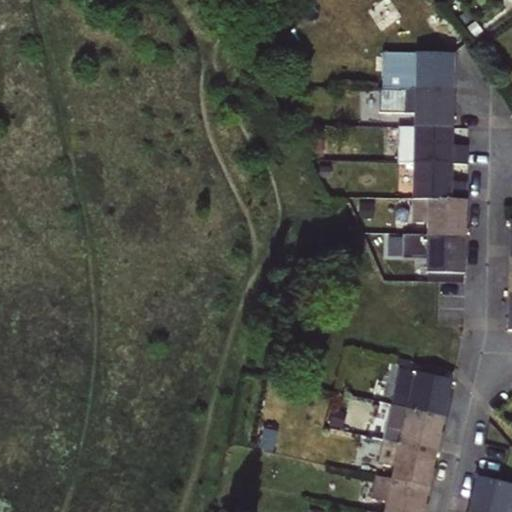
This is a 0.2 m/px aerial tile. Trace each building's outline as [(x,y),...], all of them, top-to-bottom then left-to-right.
[(403,89),(455,91),(455,54),(404,53),(403,89)] [(417,114),(417,126),(455,127),(455,91),(403,89),(403,113),(417,114)] [(400,162),(416,162),(454,163),(469,163),(469,144),(455,144),(455,127),(417,126),(401,126),(400,162)] [(416,162),(415,199),(468,199),(468,181),(453,181),(454,163),(416,162)] [(467,236),(468,199),(415,199),(415,223),(429,223),(429,235),(467,236)] [(465,273),(467,236),(429,235),(415,235),(414,258),(429,259),(429,272),(465,273)] [(465,281),(465,273),(429,272),(429,280),(465,281)] [(401,370),(393,405),(444,417),(452,381),(401,370)] [(370,437),(385,440),(437,452),(444,417),(393,405),(388,429),(372,426),(370,437)] [(437,452),(385,440),(381,463),(395,466),(393,480),(429,488),(437,452)] [(388,503),(385,511),(423,511),(429,488),(393,480),(378,476),(373,499),(388,503)] [(511,484),(478,477),(470,511),(509,511),(510,509),(511,509),(511,484)]
